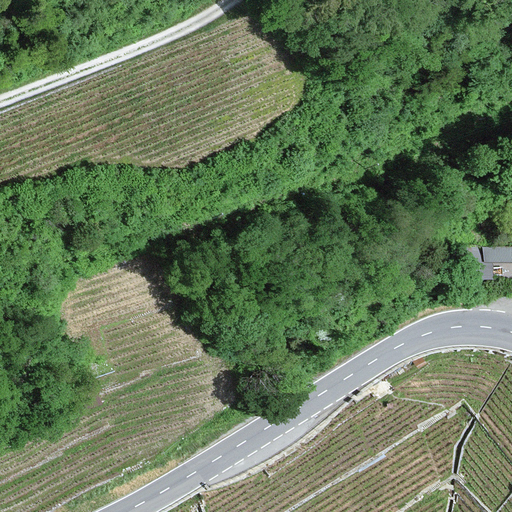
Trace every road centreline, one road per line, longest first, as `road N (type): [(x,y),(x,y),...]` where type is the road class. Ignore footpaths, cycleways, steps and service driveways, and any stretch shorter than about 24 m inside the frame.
road 1 (primary): [(511,336),(457,331),(427,339),(125,511)]
road 2 (track): [(0,102),(125,57),(233,0)]
